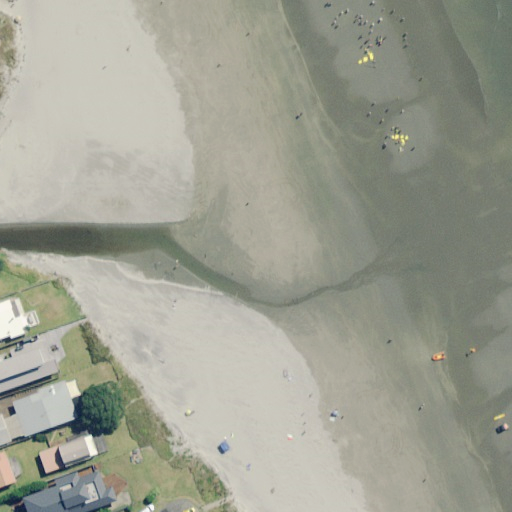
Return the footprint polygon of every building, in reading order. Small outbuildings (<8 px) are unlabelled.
[(9,302),(0,304),(0,340),(11,336),(12,339),(26,334),(20,318),(15,320),(9,302)] [(0,393),(60,373),(55,360),(50,362),(46,349),(8,362),(0,364),(0,393)] [(23,441),(77,422),(70,401),(81,397),(74,379),(37,392),(38,394),(10,404),(15,417),(4,421),(3,417),(0,417),(0,448),(23,440),(23,441)] [(40,453),(46,474),(65,469),(64,464),(97,455),(92,438),(40,453)] [(0,488),(16,483),(4,453),(0,454),(0,488)] [(59,488),(36,495),(24,499),(28,511),(83,511),(115,502),(111,490),(106,491),(98,466),(56,479),(59,488)]
